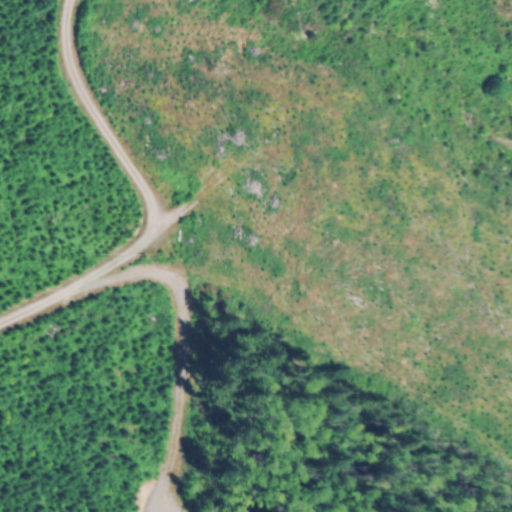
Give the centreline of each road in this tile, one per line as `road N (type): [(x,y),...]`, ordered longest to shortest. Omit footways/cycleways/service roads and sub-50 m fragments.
road 1 (track): [(0,324),(131,274),(157,275),(176,289),(183,347),(170,468),(155,511)]
road 2 (track): [(89,286),(132,252),(151,209),(73,86),(65,57),(68,0)]
